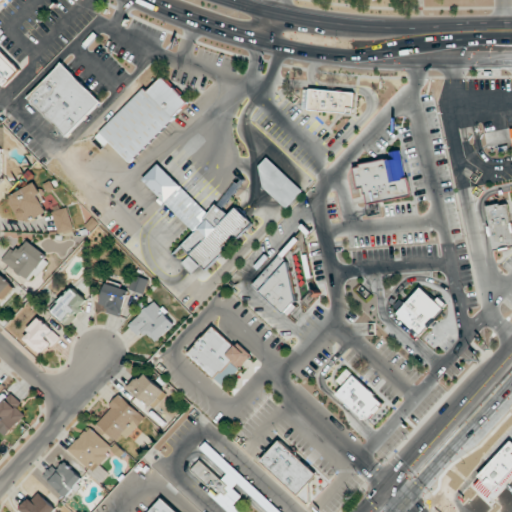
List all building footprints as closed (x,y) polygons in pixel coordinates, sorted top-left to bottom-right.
[(0,0),(0,82),(4,87),(22,69),(0,46),(0,6),(6,0),(0,0)] [(28,98),(68,137),(103,100),(63,62),(28,98)] [(99,133),(130,164),(191,102),(164,76),(149,91),(145,87),(99,133)] [(303,110),(356,113),(357,91),(328,89),(325,89),(304,88),(303,110)] [(357,187),(365,186),(368,203),(411,196),(404,149),(389,152),(390,158),(354,164),(357,187)] [(304,191),(269,156),(253,172),(288,206),(304,191)] [(196,232),(174,254),(193,272),(201,264),(207,269),(254,222),(238,206),(230,215),(218,203),(209,212),(160,163),(143,180),(196,232)] [(20,224),(48,211),(36,184),(8,196),(20,224)] [(486,206),(495,250),(511,246),(511,217),(509,201),(486,206)] [(57,234),(73,231),(69,208),(53,211),(57,234)] [(3,259),(27,281),(47,258),(28,240),(16,253),(11,249),(3,259)] [(278,258),(253,285),(289,317),(304,301),(289,288),(299,276),(278,258)] [(0,297),(1,296),(5,299),(16,287),(0,272),(0,297)] [(109,306),(107,312),(120,316),(129,288),(107,281),(100,303),(109,306)] [(423,283),(395,313),(419,335),(447,305),(423,283)] [(52,309),(64,322),(77,310),(79,311),(88,302),(75,288),(52,309)] [(175,326),(156,302),(128,323),(139,338),(148,331),(155,341),(175,326)] [(23,337),(42,355),(60,336),(41,318),(23,337)] [(188,353),(224,386),(252,356),(215,323),(188,353)] [(165,392),(145,372),(131,387),(151,407),(165,392)] [(366,421),(383,402),(352,373),(345,381),(346,383),(336,393),(366,421)] [(0,430),(1,430),(6,435),(27,416),(19,407),(22,403),(13,394),(0,406),(0,430)] [(146,419),(120,394),(109,405),(112,408),(97,423),(116,441),(124,433),(128,437),(146,419)] [(93,472),(114,449),(90,426),(69,449),(93,472)] [(299,495),(319,474),(282,439),(261,460),(299,495)] [(511,439),(511,474),(495,492),(494,491),(488,497),(474,485),(480,478),(477,476),(511,439)] [(283,511),(207,441),(200,448),(227,473),(222,478),(201,459),(191,469),(213,490),(210,494),(229,511),(241,511),(234,505),(246,492),(268,511),(283,511)] [(58,469),(53,465),(43,475),(66,497),(84,479),(65,461),(58,469)] [(25,511),(54,511),(57,510),(39,491),(21,508),(25,511)] [(149,511),(179,511),(163,497),(149,511)]
